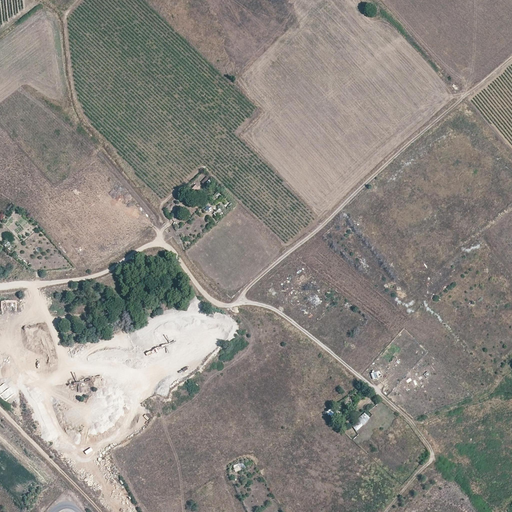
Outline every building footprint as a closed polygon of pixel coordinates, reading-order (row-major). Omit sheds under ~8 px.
[(195,196),(202,189),(197,184),(190,191),(195,196)] [(220,209),(213,214),(216,218),(223,213),(220,209)] [(314,307),(321,300),(314,293),(308,300),(314,307)] [(359,404),(365,399),(362,394),(355,399),(359,404)] [(338,413),(333,408),(327,412),(332,418),(338,413)] [(145,413),(137,422),(144,427),(151,419),(145,413)] [(370,419),(366,414),(358,420),(363,425),(370,419)] [(239,464),(232,466),(235,473),(242,470),(239,464)]
